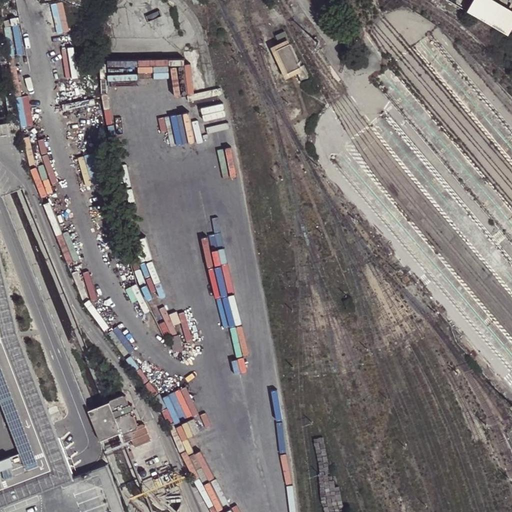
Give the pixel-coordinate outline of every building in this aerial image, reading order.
[(311,0),(318,8),(329,0),(311,0)] [(511,25),(511,10),(494,0),(471,0),(466,9),(507,34),(511,25)] [(283,28),(273,32),(279,44),(273,46),(284,69),(293,66),(298,77),(304,75),(283,28)] [(107,67),(131,65),(132,85),(149,84),(148,71),(156,71),(157,84),(180,83),(180,80),(187,79),(186,63),(172,64),(172,67),(167,67),(167,56),(106,59),(107,67)] [(153,212),(145,165),(129,168),(126,148),(117,150),(129,217),(153,212)] [(91,215),(110,210),(95,151),(76,156),(91,215)] [(0,502),(53,482),(71,475),(68,467),(62,452),(44,403),(19,336),(17,331),(8,295),(0,264),(0,502)] [(241,384),(230,356),(222,359),(233,387),(241,384)] [(131,410),(132,408),(128,403),(122,393),(110,398),(108,401),(120,431),(123,432),(130,429),(136,426),(137,424),(133,415),(130,414),(128,411),(131,410)] [(120,431),(108,401),(98,405),(88,410),(99,439),(111,435),(120,431)] [(142,422),(137,424),(136,426),(130,429),(123,432),(120,431),(124,440),(130,438),(133,445),(150,439),(144,423),(142,422)] [(0,511),(125,511),(107,461),(71,475),(53,482),(0,502),(0,511)]
